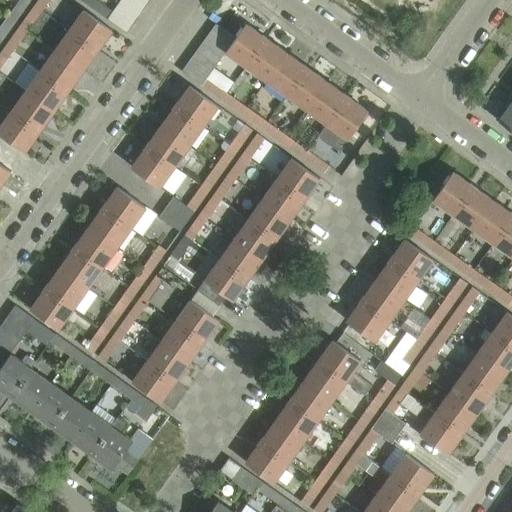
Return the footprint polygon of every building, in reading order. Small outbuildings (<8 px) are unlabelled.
[(14,19),(27,0),(16,0),(7,14),(14,19)] [(41,8),(47,0),(35,0),(33,3),(41,8)] [(112,11),(96,0),(86,0),(85,2),(107,18),(112,11)] [(141,12),(123,0),(119,0),(114,8),(134,22),(141,12)] [(147,2),(143,0),(123,0),(141,12),(147,2)] [(27,29),(41,8),(33,3),(19,23),(27,29)] [(97,49),(112,28),(84,8),(69,28),(97,49)] [(134,22),(114,8),(112,11),(107,18),(127,32),(134,22)] [(0,38),(14,19),(7,14),(0,23),(0,38)] [(236,36),(216,22),(209,32),(228,47),(236,36)] [(246,65),(266,37),(246,22),(242,27),(241,26),(235,34),(237,35),(236,36),(228,47),(226,50),(246,65)] [(16,44),(27,29),(19,23),(5,44),(12,49),(29,61),(33,55),(16,44)] [(83,69),(97,49),(69,28),(55,49),(83,69)] [(228,47),(209,32),(202,42),(221,56),(226,50),(228,47)] [(266,79),(286,51),(266,37),(246,65),(266,79)] [(221,56),(202,42),(195,51),(215,65),(221,56)] [(0,66),(12,49),(5,44),(0,50),(0,66)] [(68,89),(83,69),(55,49),(40,69),(68,89)] [(215,65),(195,51),(188,61),(208,75),(215,65)] [(287,94),(307,66),(286,51),(266,79),(287,94)] [(208,75),(188,61),(181,70),(201,84),(207,77),(208,75)] [(307,109),(327,80),(307,66),(287,94),(307,109)] [(54,110),(68,89),(40,69),(25,89),(54,110)] [(227,91),(207,77),(201,84),(221,99),(227,91)] [(327,123),(347,95),(327,80),(307,109),(326,123),(327,123)] [(218,104),(190,84),(175,104),(203,124),(218,104)] [(39,130),(54,110),(25,89),(11,110),(39,130)] [(247,106),(227,91),(221,99),(242,114),(247,106)] [(368,109),(347,95),(327,123),(326,123),(318,135),(339,150),(359,122),(360,123),(366,115),(364,114),(368,109)] [(511,100),(499,120),(511,129),(511,100)] [(203,124),(175,104),(160,125),(189,145),(203,124)] [(268,120),(247,106),(242,114),(262,128),(268,120)] [(0,132),(25,150),(39,130),(11,110),(0,124),(0,132)] [(288,135),(268,120),(262,128),(283,143),(288,135)] [(238,149),(252,128),(245,123),(230,144),(238,149)] [(189,145),(160,125),(146,145),(174,165),(189,145)] [(250,158),(265,137),(257,132),(243,152),(250,158)] [(308,149),(288,135),(283,143),(303,157),(308,149)] [(224,169),(238,149),(230,144),(216,163),(224,169)] [(174,165),(146,145),(131,166),(160,186),(174,165)] [(329,164),(312,152),(308,149),(303,157),(323,172),(329,164)] [(236,178),(250,158),(243,152),(228,173),(236,178)] [(305,197),(320,177),(292,156),(277,177),(305,197)] [(0,184),(11,170),(0,162),(0,184)] [(209,189),(224,169),(216,163),(202,184),(209,189)] [(453,213),(473,185),(453,170),(449,175),(448,174),(442,182),(444,183),(433,198),(453,213)] [(221,199),(236,178),(228,173),(214,193),(221,199)] [(291,217),(305,197),(277,177),(262,197),(291,217)] [(187,220),(209,189),(202,184),(187,205),(173,196),(166,205),(187,220)] [(473,227),(493,199),(473,185),(453,213),(473,227)] [(144,205),(133,197),(117,186),(102,206),(130,225),(144,205)] [(207,219),(221,199),(214,193),(199,214),(207,219)] [(276,238),(291,217),(262,197),(248,218),(276,238)] [(494,242),(511,216),(511,212),(493,199),(473,227),(494,242)] [(165,250),(187,220),(166,205),(159,215),(172,225),(158,245),(165,250)] [(130,225),(102,206),(88,226),(116,246),(130,225)] [(193,239),(207,219),(199,214),(185,234),(193,239)] [(511,254),(511,216),(494,242),(511,254)] [(262,258),(276,238),(248,218),(233,238),(262,258)] [(413,225),(408,232),(429,247),(434,239),(413,225)] [(116,246),(88,226),(74,246),(101,266),(116,246)] [(178,260),(193,239),(185,234),(170,254),(178,260)] [(433,258),(421,249),(405,237),(390,258),(419,278),(433,258)] [(247,279),(262,258),(233,238),(219,258),(247,279)] [(454,254),(434,239),(429,247),(449,261),(454,254)] [(150,271),(165,250),(158,245),(143,266),(150,271)] [(101,266),(74,246),(59,267),(87,286),(101,266)] [(475,268),(454,254),(449,261),(469,276),(475,268)] [(233,299),(247,279),(219,258),(204,279),(233,299)] [(419,278),(390,258),(375,278),(404,299),(419,278)] [(136,291),(150,271),(143,266),(129,286),(136,291)] [(87,286),(59,267),(45,287),(72,307),(87,286)] [(495,283),(475,268),(469,276),(490,291),(495,283)] [(148,301),(163,281),(155,276),(141,295),(148,301)] [(452,302),(467,282),(459,277),(450,290),(445,287),(440,294),(445,297),(452,302)] [(404,299),(375,278),(361,299),(389,319),(404,299)] [(511,302),(511,294),(495,283),(490,291),(510,305),(511,302)] [(465,311),(479,291),(471,285),(457,306),(465,311)] [(122,312),(136,291),(129,286),(114,306),(122,312)] [(72,307),(45,287),(30,307),(58,327),(72,307)] [(134,321),(148,301),(141,295),(126,315),(134,321)] [(431,317),(438,322),(452,302),(445,297),(431,317)] [(219,318),(202,307),(190,298),(175,318),(204,339),(219,318)] [(389,319),(361,299),(346,319),(375,340),(389,319)] [(34,317),(31,316),(15,304),(8,314),(27,328),(28,326),(34,317)] [(107,331),(122,312),(114,306),(100,326),(107,331)] [(450,332),(465,311),(457,306),(443,326),(450,332)] [(511,344),(511,313),(507,310),(492,330),(511,344)] [(27,328),(8,314),(1,324),(20,337),(27,328)] [(120,341),(134,321),(126,315),(112,336),(120,341)] [(55,333),(34,317),(28,326),(49,341),(55,333)] [(423,343),(438,322),(431,317),(420,332),(404,321),(400,326),(416,338),(423,343)] [(189,359),(204,339),(175,318),(161,339),(189,359)] [(20,337),(1,324),(0,325),(0,336),(13,346),(20,337)] [(93,352),(107,331),(100,326),(86,347),(93,352)] [(436,352),(450,332),(443,326),(428,347),(436,352)] [(506,371),(511,361),(511,344),(492,330),(478,351),(506,371)] [(76,347),(55,333),(49,341),(70,356),(76,347)] [(13,346),(0,336),(0,351),(6,356),(9,352),(13,346)] [(106,361),(120,341),(112,336),(98,355),(106,361)] [(332,338),(318,359),(347,379),(361,359),(332,338)] [(401,374),(423,343),(416,338),(394,369),(401,374)] [(175,380),(189,359),(161,339),(146,359),(175,380)] [(95,361),(76,347),(70,356),(89,369),(95,361)] [(421,372),(436,352),(428,347),(414,367),(421,372)] [(491,391),(506,371),(478,351),(468,364),(463,361),(458,368),(463,371),(491,391)] [(0,387),(10,395),(31,367),(35,360),(26,353),(21,360),(9,352),(6,356),(0,364),(0,387)] [(160,400),(175,380),(146,359),(132,380),(160,400)] [(347,379),(318,359),(303,379),(332,400),(347,379)] [(379,404),(401,374),(394,369),(380,359),(373,369),(387,378),(372,399),(379,404)] [(115,375),(95,361),(89,369),(109,384),(115,375)] [(31,409),(51,381),(31,367),(10,395),(31,409)] [(407,392),(421,372),(414,367),(400,387),(407,392)] [(476,412),(491,391),(463,371),(448,392),(476,412)] [(136,390),(115,375),(109,384),(130,399),(136,390)] [(332,400),(303,379),(289,400),(318,420),(332,400)] [(51,424),(71,396),(51,381),(31,409),(51,424)] [(392,413),(407,392),(400,387),(385,408),(378,418),(398,432),(405,423),(392,413)] [(157,405),(136,390),(130,399),(151,413),(157,405)] [(462,432),(476,412),(448,392),(434,412),(462,432)] [(72,438),(92,410),(71,396),(51,424),(72,438)] [(365,424),(379,404),(372,399),(358,419),(365,424)] [(318,420),(289,400),(274,420),(303,441),(318,420)] [(117,418),(116,417),(97,404),(92,411),(92,410),(72,438),(92,453),(117,418)] [(462,432),(434,412),(424,405),(409,425),(447,452),(462,432)] [(128,423),(118,415),(116,417),(117,418),(92,453),(112,468),(115,463),(128,473),(139,457),(126,448),(132,439),(121,431),(128,423)] [(398,432),(378,418),(355,449),(363,454),(378,433),(391,442),(398,432)] [(350,445),(365,424),(358,419),(343,440),(350,445)] [(303,441),(274,420),(260,440),(289,461),(303,441)] [(289,461),(260,440),(245,461),(274,481),(289,461)] [(336,465),(350,445),(343,440),(329,460),(336,465)] [(349,474),(363,454),(355,449),(341,469),(349,474)] [(434,472),(417,460),(402,449),(387,470),(391,473),(419,492),(434,472)] [(322,485),(336,465),(329,460),(315,480),(322,485)] [(262,480),(242,466),(232,480),(252,494),(257,488),(262,480)] [(403,511),(405,511),(419,492),(391,473),(387,470),(386,471),(381,468),(368,486),(377,493),(403,511)] [(334,495),(349,474),(341,469),(326,489),(334,495)] [(283,495),(262,480),(257,488),(278,503),(283,495)] [(307,505),(322,485),(315,480),(300,500),(307,505)] [(316,511),(321,511),(334,495),(326,489),(312,509),(316,511)] [(403,511),(377,493),(363,511),(403,511)] [(302,511),(304,510),(283,495),(278,503),(291,511),(302,511)] [(234,511),(217,500),(208,511),(234,511)] [(30,511),(18,503),(11,511),(6,509),(3,511),(30,511)]
